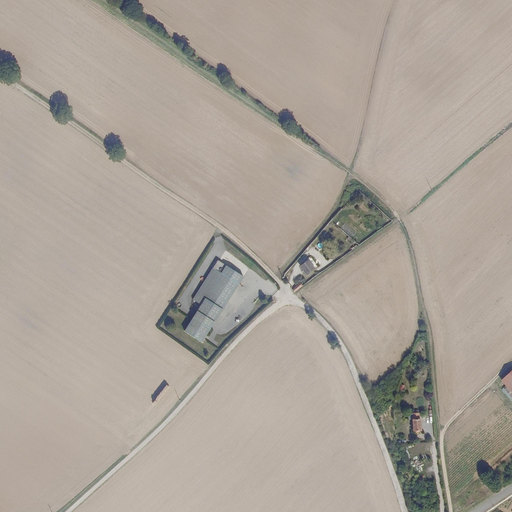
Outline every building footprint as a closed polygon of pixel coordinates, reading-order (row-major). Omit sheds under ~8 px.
[(299,266),(306,275),(315,268),(309,259),(299,266)] [(184,331),(202,342),(243,277),(217,260),(192,299),(200,305),(184,331)] [(303,286),(299,283),(292,289),(294,292),(303,286)] [(511,372),(503,381),(511,390),(511,372)] [(420,421),(405,421),(406,427),(411,427),(413,438),(421,437),(420,421)]
